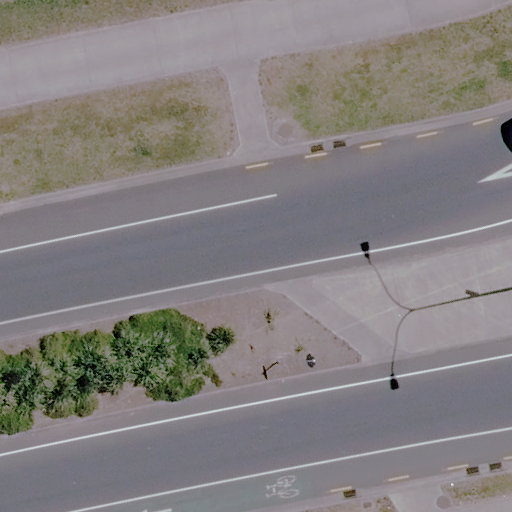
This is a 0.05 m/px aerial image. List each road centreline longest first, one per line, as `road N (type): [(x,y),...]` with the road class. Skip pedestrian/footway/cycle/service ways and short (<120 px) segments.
road 1 (secondary): [(0,284),(511,163)]
road 2 (secondary): [(511,397),(0,494)]
